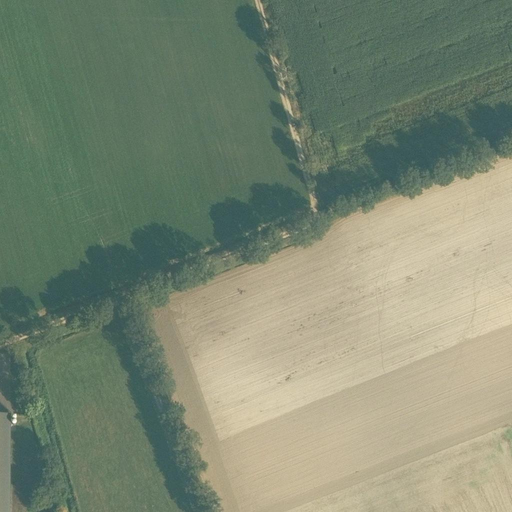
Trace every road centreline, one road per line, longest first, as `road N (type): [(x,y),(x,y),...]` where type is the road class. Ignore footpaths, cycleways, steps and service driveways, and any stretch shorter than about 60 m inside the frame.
road 1 (unclassified): [(0,344),(301,228),(316,210)]
road 2 (track): [(201,511),(119,299)]
road 3 (track): [(316,210),(258,0)]
